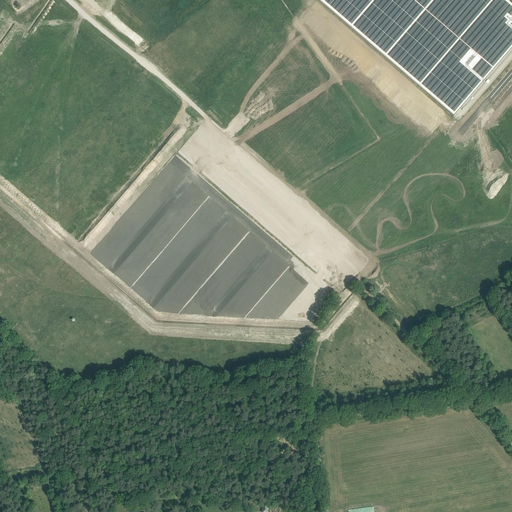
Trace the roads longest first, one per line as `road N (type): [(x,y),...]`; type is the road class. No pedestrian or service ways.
road 1 (track): [(471,397),(188,101)]
road 2 (track): [(110,460),(471,397)]
road 3 (unclassified): [(188,101),(69,0)]
